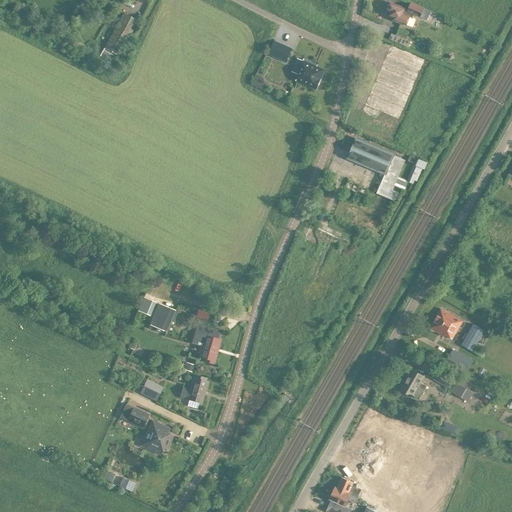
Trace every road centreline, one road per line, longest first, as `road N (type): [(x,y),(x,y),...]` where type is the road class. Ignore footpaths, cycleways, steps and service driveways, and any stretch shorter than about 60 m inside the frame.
road 1 (unclassified): [(175,511),(228,414),(255,310),(330,135),(347,53)]
road 2 (unclassified): [(293,511),(511,128)]
